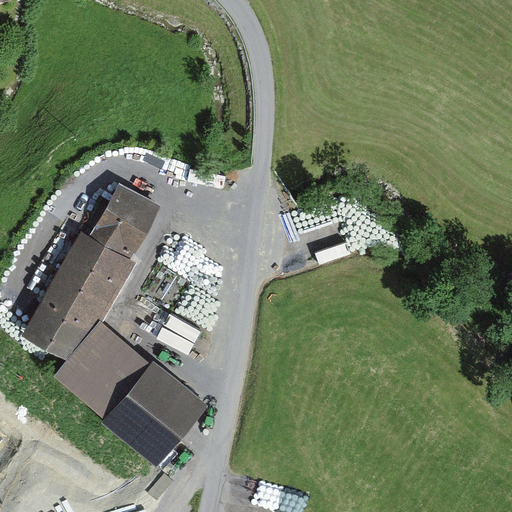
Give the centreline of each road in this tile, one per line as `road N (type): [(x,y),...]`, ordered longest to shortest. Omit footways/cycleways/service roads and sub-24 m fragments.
road 1 (unclassified): [(227,0),(261,48),(268,93),(246,335),(210,511)]
road 2 (unknown): [(259,212),(175,216),(124,307),(130,323),(232,402)]
